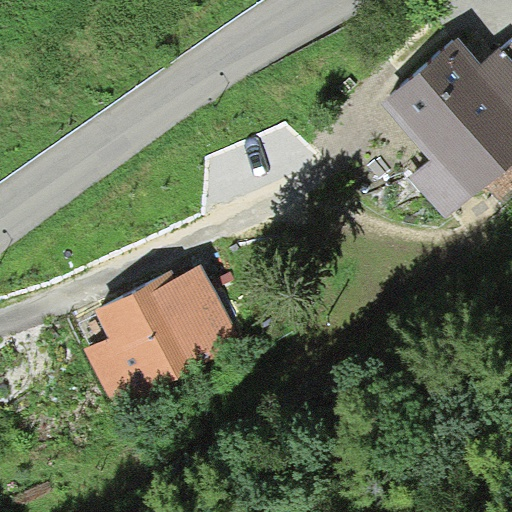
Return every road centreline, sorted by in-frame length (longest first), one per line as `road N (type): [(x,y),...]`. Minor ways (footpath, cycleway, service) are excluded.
road 1 (track): [(281,179),(342,269),(237,415),(80,511)]
road 2 (tertiary): [(0,223),(323,0)]
